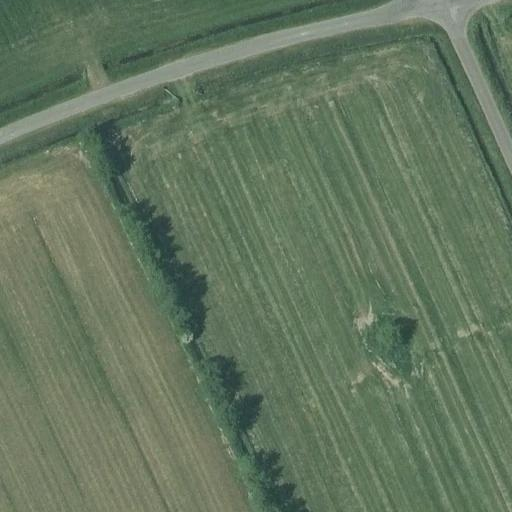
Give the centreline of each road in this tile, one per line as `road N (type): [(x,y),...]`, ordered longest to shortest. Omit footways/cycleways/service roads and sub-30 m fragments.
road 1 (unclassified): [(0,139),(255,46),(438,2)]
road 2 (unclassified): [(511,167),(438,2)]
